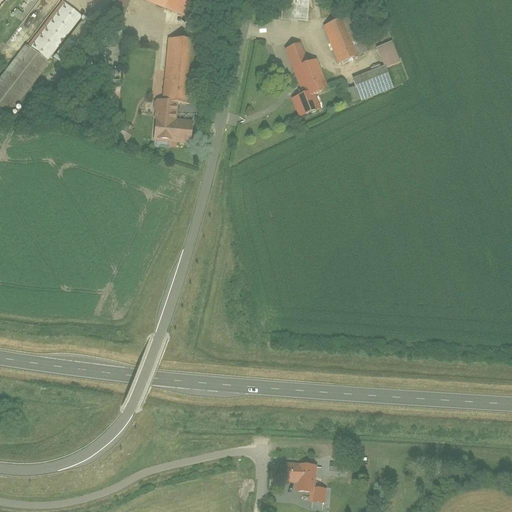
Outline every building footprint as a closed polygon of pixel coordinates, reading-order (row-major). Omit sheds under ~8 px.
[(145,0),(189,16),(195,0),(145,0)] [(285,0),(284,19),(308,20),(309,0),(285,0)] [(63,2),(28,46),(51,64),(86,20),(63,2)] [(345,18),(360,56),(370,52),(355,14),(345,18)] [(345,18),(326,26),(341,64),(360,56),(345,18)] [(198,42),(171,39),(164,103),(179,105),(192,106),(198,42)] [(402,64),(394,42),(379,48),(386,67),(387,70),(402,64)] [(302,44),(287,50),(307,98),(317,93),(330,88),(318,60),(310,63),(302,44)] [(28,46),(0,81),(0,106),(11,115),(51,64),(28,46)] [(386,67),(355,79),(359,87),(364,101),(395,89),(387,70),(386,67)] [(121,81),(104,81),(104,93),(122,93),(121,81)] [(359,87),(345,92),(351,107),(364,101),(359,87)] [(295,102),(302,118),(324,109),(317,93),(307,98),(295,102)] [(159,103),(155,141),(175,143),(177,120),(179,105),(164,103),(159,103)] [(192,144),(194,122),(177,120),(175,143),(192,144)] [(125,123),(118,134),(130,142),(137,131),(125,123)] [(317,467),(285,466),(284,483),(296,484),(296,496),(311,496),(311,507),(324,507),(324,491),(316,491),(317,467)]
